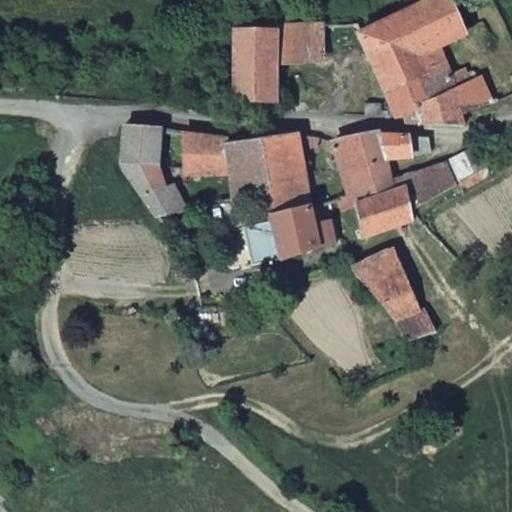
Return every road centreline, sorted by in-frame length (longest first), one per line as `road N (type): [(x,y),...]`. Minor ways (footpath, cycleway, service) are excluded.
road 1 (residential): [(511,127),(409,130),(0,107)]
road 2 (track): [(304,511),(180,417)]
